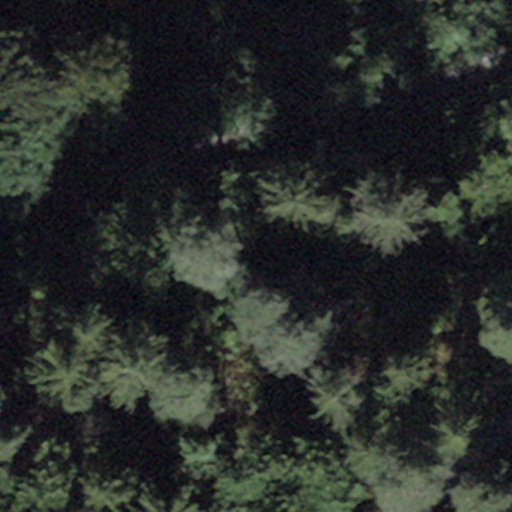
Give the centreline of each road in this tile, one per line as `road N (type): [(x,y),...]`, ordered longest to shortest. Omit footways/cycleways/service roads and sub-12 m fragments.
road 1 (track): [(0,204),(368,112),(511,51)]
road 2 (track): [(511,433),(421,511)]
